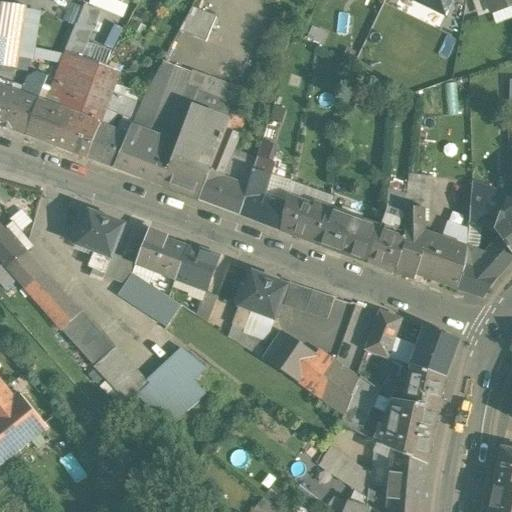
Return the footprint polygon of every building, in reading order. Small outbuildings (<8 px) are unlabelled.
[(414,0),(445,15),(452,1),(452,0),(414,0)] [(511,0),(486,0),(491,13),(511,5),(511,0)] [(24,7),(1,3),(0,10),(0,65),(14,68),(24,7)] [(215,17),(191,8),(179,31),(205,42),(215,17)] [(81,37),(72,34),(65,51),(74,55),(81,37)] [(105,67),(74,55),(65,51),(49,92),(64,98),(61,108),(67,111),(68,111),(100,123),(106,110),(112,92),(120,72),(105,67)] [(134,120),(113,168),(198,200),(226,130),(236,105),(212,96),(186,86),(191,73),(162,61),(144,96),(140,104),(134,120)] [(243,90),(219,80),(212,96),(236,105),(237,105),(243,90)] [(38,102),(0,87),(0,125),(0,126),(0,127),(11,131),(11,130),(26,135),(38,102)] [(140,104),(112,92),(106,110),(134,120),(140,104)] [(38,102),(26,135),(56,146),(67,111),(61,108),(38,102)] [(68,111),(67,111),(56,146),(87,158),(98,129),(100,123),(68,111)] [(123,138),(98,129),(87,158),(111,167),(123,138)] [(226,130),(198,200),(239,216),(246,191),(235,186),(236,183),(231,181),(229,184),(220,181),(227,162),(226,161),(237,134),(226,130)] [(273,145),(261,142),(256,157),(268,161),(273,145)] [(246,191),(239,216),(280,231),(285,206),(261,196),(272,162),(268,161),(256,157),(246,191)] [(432,177),(408,173),(408,181),(406,196),(405,208),(423,208),(423,209),(428,210),(432,177)] [(505,196),(472,184),(469,219),(480,223),(494,228),(499,214),(505,196)] [(406,196),(388,190),(387,207),(405,213),(405,208),(406,196)] [(301,202),(287,197),(285,206),(280,231),(291,235),(301,202)] [(312,207),(301,202),(291,235),(315,244),(328,208),(314,203),(312,207)] [(380,227),(367,263),(395,273),(405,245),(405,213),(387,207),(380,227)] [(328,208),(315,244),(367,263),(380,227),(328,208)] [(423,208),(405,208),(405,213),(405,245),(395,273),(416,281),(418,275),(417,274),(426,246),(422,245),(426,232),(423,232),(423,209),(423,208)] [(104,215),(87,209),(82,223),(83,223),(76,245),(99,254),(91,274),(103,279),(105,275),(111,258),(112,259),(113,254),(124,225),(103,217),(104,215)] [(511,211),(505,216),(499,214),(494,228),(494,230),(511,254),(511,211)] [(480,223),(469,219),(467,236),(465,248),(467,249),(475,251),(480,223)] [(5,232),(0,225),(0,259),(8,268),(27,252),(34,246),(15,224),(5,232)] [(168,237),(149,231),(138,262),(161,271),(160,274),(175,279),(187,248),(167,241),(168,237)] [(465,248),(426,232),(422,245),(426,246),(417,274),(418,275),(456,290),(465,266),(465,265),(467,249),(465,248)] [(200,253),(187,248),(175,279),(207,292),(221,256),(201,249),(200,253)] [(475,251),(467,249),(465,265),(465,266),(456,290),(483,298),(498,277),(506,267),(485,252),(484,254),(475,251)] [(8,268),(7,268),(94,367),(94,368),(128,404),(137,396),(168,429),(204,395),(191,381),(205,367),(185,351),(147,386),(113,349),(112,350),(27,252),(8,268)] [(136,263),(113,254),(112,259),(111,258),(105,275),(126,284),(128,285),(132,274),(136,263)] [(287,287),(253,273),(246,289),(240,287),(233,304),(240,307),(233,325),(244,330),(251,311),(275,321),(287,287)] [(181,306),(132,274),(128,285),(126,284),(120,292),(169,324),(181,306)] [(334,299),(290,285),(284,306),(327,320),(334,299)] [(205,295),(197,317),(208,324),(217,299),(205,295)] [(401,320),(380,312),(367,351),(387,358),(394,341),(401,320)] [(404,320),(399,336),(417,343),(423,327),(404,320)] [(244,330),(233,325),(228,338),(265,361),(276,345),(254,331),(252,335),(244,330)] [(458,343),(424,330),(417,350),(411,366),(445,379),(458,343)] [(276,345),(265,361),(298,383),(308,371),(317,357),(284,334),(276,345)] [(417,350),(394,341),(387,358),(411,367),(411,366),(417,350)] [(359,382),(319,353),(317,357),(308,371),(333,388),(322,401),(344,416),(359,382)] [(445,379),(411,366),(411,367),(403,404),(438,412),(445,379)] [(333,388),(308,371),(298,383),(322,401),(333,388)] [(0,410),(14,399),(0,382),(0,410)] [(0,410),(0,464),(46,427),(19,395),(0,410)] [(403,404),(397,403),(394,417),(386,415),(381,438),(389,439),(387,450),(393,453),(426,466),(438,412),(403,404)] [(387,450),(379,446),(375,453),(393,462),(393,453),(387,450)] [(511,450),(502,448),(494,483),(511,486),(511,450)] [(370,475),(331,449),(319,466),(354,491),(355,491),(368,500),(370,475)] [(422,511),(426,466),(393,453),(393,462),(387,511),(422,511)] [(511,511),(511,486),(494,483),(488,511),(511,511)] [(368,500),(355,491),(350,501),(359,506),(366,508),(366,507),(368,500)] [(278,511),(263,499),(252,511),(278,511)] [(357,511),(359,506),(350,501),(345,511),(357,511)]
